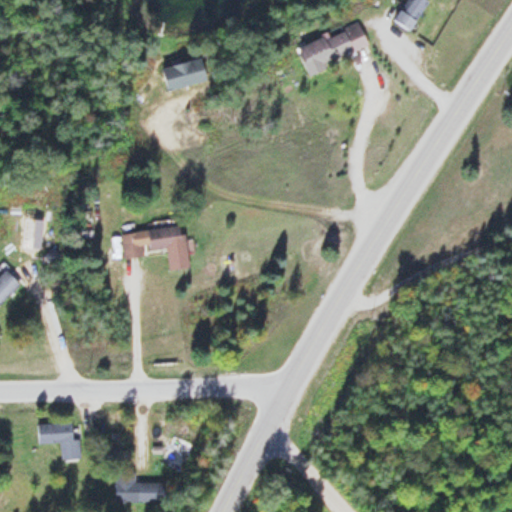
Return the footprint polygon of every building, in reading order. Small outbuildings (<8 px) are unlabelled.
[(409,31),(429,3),(424,0),(406,0),(393,20),(409,31)] [(324,64),(367,46),(358,22),(296,48),(308,76),(326,69),(324,64)] [(166,90),(207,82),(202,59),(161,67),(166,90)] [(188,267),(183,225),(120,233),(123,258),(143,255),(142,250),(166,247),(168,269),(188,267)] [(0,302),(19,284),(5,270),(0,274),(0,302)] [(36,424),(37,443),(60,442),(60,459),(79,458),(78,439),(72,439),(71,423),(36,424)] [(137,494),(137,499),(163,499),(163,483),(114,483),(114,494),(137,494)]
